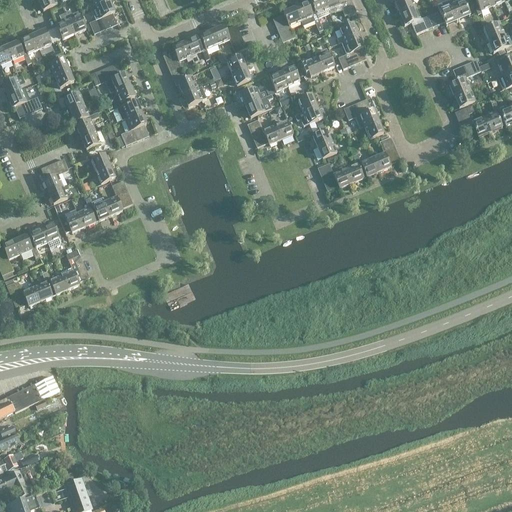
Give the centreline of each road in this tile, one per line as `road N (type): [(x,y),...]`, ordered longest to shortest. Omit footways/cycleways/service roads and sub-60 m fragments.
road 1 (unclassified): [(147,360),(267,368),(334,360),(511,296)]
road 2 (residential): [(165,138),(129,50),(82,69),(76,53),(144,24)]
road 3 (residential): [(324,207),(285,223),(274,214),(230,109),(185,129)]
road 4 (residential): [(143,217),(80,243),(101,290),(163,263)]
road 5 (residential): [(0,232),(41,214),(0,120)]
